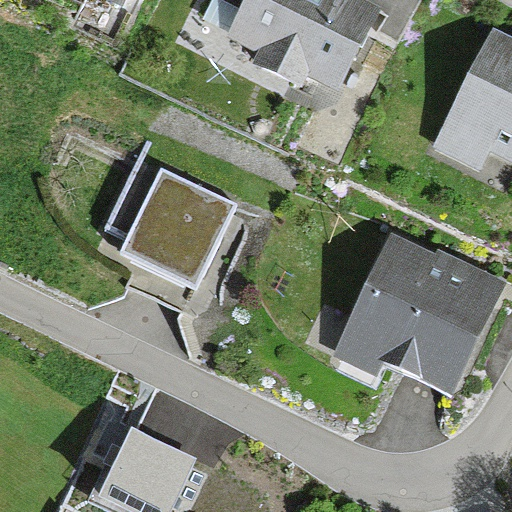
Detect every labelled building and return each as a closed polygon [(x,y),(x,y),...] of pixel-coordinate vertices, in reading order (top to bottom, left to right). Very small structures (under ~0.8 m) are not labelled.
[(214,0),(235,10),(240,0),(214,0)] [(302,72),(332,87),(366,20),(336,5),(338,0),(251,0),(233,37),(263,52),(255,68),(294,88),(302,72)] [(511,57),(491,47),(451,128),(511,158),(511,57)] [(240,213),(167,180),(129,266),(202,298),(240,213)] [(439,398),(445,387),(486,300),(390,253),(348,341),(401,366),(396,377),(439,398)] [(168,511),(194,458),(132,429),(102,494),(140,511),(168,511)]
